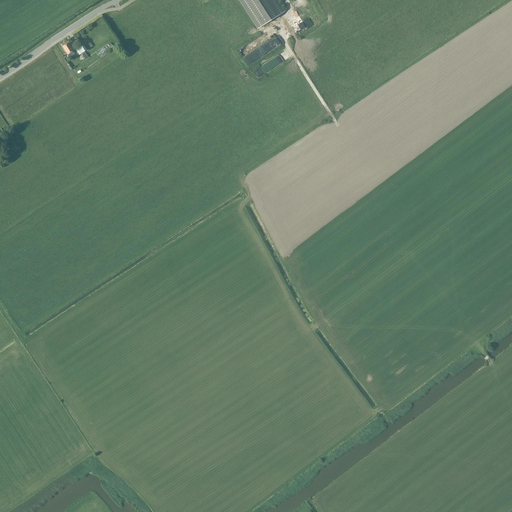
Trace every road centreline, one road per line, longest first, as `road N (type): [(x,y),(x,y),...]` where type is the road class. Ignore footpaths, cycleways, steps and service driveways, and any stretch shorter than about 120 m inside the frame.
road 1 (track): [(284,0),(286,41),(344,134)]
road 2 (tertiary): [(0,76),(116,0)]
